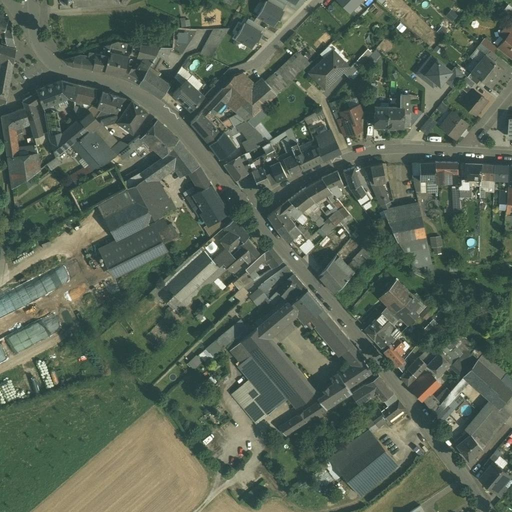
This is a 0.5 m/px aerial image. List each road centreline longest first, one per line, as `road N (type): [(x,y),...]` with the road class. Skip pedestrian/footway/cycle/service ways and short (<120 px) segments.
road 1 (tertiary): [(248,212),(387,369),(487,511)]
road 2 (residential): [(248,212),(364,153),(468,154)]
road 3 (tertiary): [(36,0),(38,37),(59,71),(143,97),(179,129)]
road 4 (residential): [(316,0),(254,63),(233,68),(179,129)]
